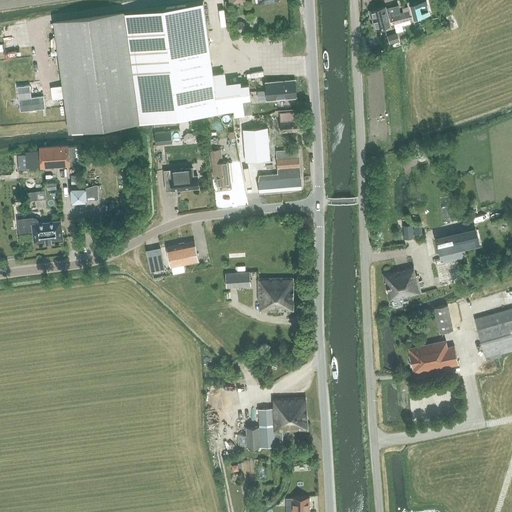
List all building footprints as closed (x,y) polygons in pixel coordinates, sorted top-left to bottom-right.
[(205,0),(164,6),(180,115),(234,108),(235,115),(253,112),(250,99),(249,84),(240,85),(240,81),(226,83),(224,72),(215,73),(207,14),(205,0)] [(426,0),(410,4),(411,6),(412,10),(414,18),(422,17),(430,15),(426,0)] [(385,7),(371,10),(373,17),(375,29),(390,25),(388,17),(390,17),(392,25),(394,24),(410,20),(414,19),(414,18),(412,10),(403,12),(400,13),(398,5),(385,8),(385,7)] [(164,6),(125,11),(140,121),(180,115),(164,6)] [(125,11),(53,21),(62,85),(64,98),(69,131),(140,121),(125,11)] [(235,26),(235,27),(236,28),(236,29),(237,30),(238,31),(239,31),(240,31),(241,31),(242,31),(243,31),(243,30),(244,30),(244,29),(245,29),(245,28),(245,27),(245,26),(245,25),(245,24),(245,23),(244,23),(244,22),(243,22),(242,21),(241,21),(240,21),(239,21),(238,22),(237,22),(237,23),(236,23),(236,24),(235,25),(235,26)] [(396,33),(387,36),(390,44),(401,40),(405,39),(404,31),(398,33),(398,32),(396,33)] [(39,76),(49,76),(49,65),(38,65),(39,76)] [(267,100),(288,98),(296,97),(295,80),(288,80),(266,82),(266,90),(258,91),(258,100),(267,99),(267,100)] [(280,113),(281,132),(301,131),(300,112),(280,113)] [(271,160),(268,127),(243,129),(245,162),(271,160)] [(171,131),(155,132),(156,144),(172,143),(171,131)] [(25,156),(19,156),(16,156),(17,170),(20,170),(26,170),(26,168),(41,167),(50,167),(68,166),(70,165),(70,164),(82,163),(81,145),(68,146),(68,145),(40,147),(40,152),(25,153),(25,156)] [(212,163),(214,176),(216,176),(217,185),(231,184),(228,161),(221,162),(220,149),(211,150),(212,163)] [(300,150),(277,152),(278,174),(259,175),(260,181),(259,181),(259,192),(302,189),(300,150)] [(96,162),(93,154),(85,157),(88,165),(96,162)] [(171,190),(172,191),(199,188),(198,175),(193,175),(193,168),(165,171),(166,190),(171,190)] [(71,174),(71,185),(83,185),(82,174),(71,174)] [(85,187),(71,188),(72,199),(86,199),(85,187)] [(35,191),(27,192),(28,200),(36,199),(35,191)] [(20,232),(33,231),(32,224),(39,223),(38,217),(18,220),(20,232)] [(76,219),(77,226),(89,226),(89,218),(76,219)] [(32,224),(33,231),(34,241),(63,238),(61,220),(39,223),(32,224)] [(403,225),(403,238),(413,238),(413,225),(403,225)] [(232,231),(226,232),(228,244),(263,238),(261,230),(261,226),(254,227),(235,230),(232,231)] [(476,226),(435,235),(439,253),(441,253),(461,248),(462,248),(480,244),(476,226)] [(194,241),(167,247),(171,267),(199,261),(194,241)] [(148,256),(151,271),(163,269),(161,260),(158,248),(153,249),(146,250),(148,256)] [(461,248),(441,253),(443,262),(463,257),(461,248)] [(413,267),(383,274),(389,300),(419,293),(422,292),(418,275),(415,276),(413,267)] [(452,270),(441,273),(444,281),(454,278),(452,270)] [(225,275),(226,287),(250,287),(250,274),(225,275)] [(261,302),(261,311),(294,310),(293,278),(259,278),(259,302),(261,302)] [(452,326),(459,324),(455,303),(434,308),(439,333),(454,330),(452,326)] [(511,308),(474,319),(477,329),(486,361),(502,356),(501,354),(511,350),(511,308)] [(414,374),(459,364),(455,345),(448,346),(446,339),(408,347),(414,374)] [(214,405),(223,404),(221,388),(211,390),(214,405)] [(258,408),(259,420),(259,427),(246,428),(247,447),(261,446),(261,447),(284,446),(283,431),(308,430),(306,397),(273,398),(274,408),(272,408),(258,408)] [(309,511),(309,498),(292,498),(292,511),(309,511)]
